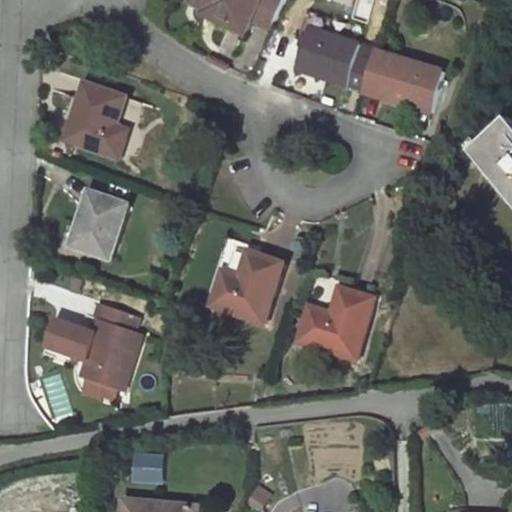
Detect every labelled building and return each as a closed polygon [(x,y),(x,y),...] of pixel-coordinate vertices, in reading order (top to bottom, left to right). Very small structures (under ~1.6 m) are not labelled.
[(197,0),(196,3),(229,20),(227,24),(248,34),(263,3),(264,0),(197,0)] [(287,0),(264,0),(263,3),(281,12),(287,0)] [(379,51),(313,29),(299,69),(366,91),(379,51)] [(450,73),(379,51),(366,91),(437,114),(450,73)] [(120,127),(130,99),(90,85),(70,141),(123,159),(130,137),(118,133),(120,127)] [(130,137),(132,131),(120,127),(118,133),(130,137)] [(480,150),(483,154),(511,188),(511,130),(494,146),(490,142),(480,150)] [(114,260),(133,206),(93,192),(74,246),(114,260)] [(268,324),(288,265),(254,253),(244,281),(227,275),(216,306),(268,324)] [(314,307),(303,342),(360,360),(380,300),(345,289),(337,314),(314,307)] [(92,332),(62,322),(53,348),(91,361),(85,378),(90,380),(120,390),(126,392),(145,335),(138,332),(143,318),(103,304),(98,318),(105,321),(100,335),(97,344),(89,341),(92,332)] [(97,344),(100,335),(92,332),(89,341),(97,344)] [(120,390),(90,380),(88,388),(117,398),(120,390)] [(170,487),(170,457),(139,456),(138,486),(170,487)] [(274,495),(262,486),(258,493),(270,501),(274,495)] [(270,501),(258,493),(252,501),(265,510),(270,501)] [(129,502),(128,511),(203,511),(204,508),(129,502)]
